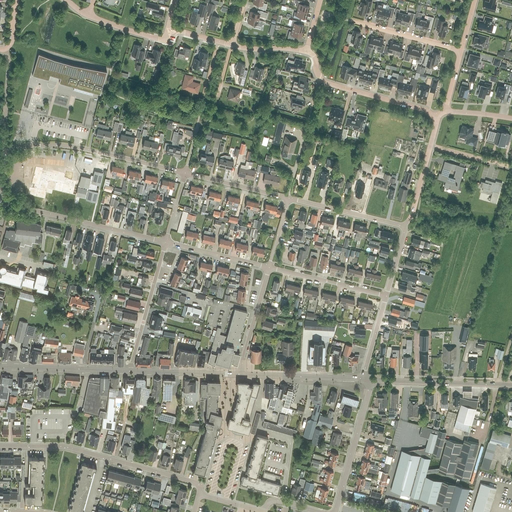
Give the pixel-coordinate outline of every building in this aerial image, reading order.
[(263,3),(264,1),(261,0),(253,0),(253,3),(259,5),(258,8),(266,10),(267,4),(263,3)] [(298,10),(308,13),(309,7),(303,5),(304,2),(298,0),(296,6),(298,7),(298,10)] [(359,5),(358,9),(360,9),(359,13),(365,15),(366,12),(369,13),(370,9),(372,1),(367,0),(366,0),(365,4),(362,3),(361,6),(359,5)] [(483,9),(494,12),(497,5),(495,4),(496,0),(490,0),(489,3),(485,1),(483,9)] [(163,14),(164,11),(164,10),(160,9),(160,6),(148,3),(147,9),(153,10),(152,15),(155,15),(155,16),(158,17),(158,16),(162,17),(163,14)] [(215,9),(216,5),(209,3),(207,11),(212,13),(214,9),(215,9)] [(383,19),(385,9),(382,8),(383,4),(378,3),(375,11),(378,12),(377,18),(380,19),(380,18),(383,19)] [(203,21),(207,6),(201,4),(198,13),(193,11),(190,22),(198,24),(199,20),(203,21)] [(385,9),(383,19),(386,20),(385,20),(388,21),(390,15),(393,16),(395,8),(389,7),(389,10),(385,9)] [(402,24),(405,14),(399,13),(400,10),(397,9),(395,16),(398,17),(396,23),(399,24),(399,23),(402,24)] [(249,17),(259,20),(260,17),(266,19),(268,13),(258,10),(257,14),(250,12),(249,17)] [(306,18),(308,13),(298,10),(297,13),(295,12),(293,18),(299,20),(300,17),(306,18)] [(405,14),(402,24),(405,25),(408,26),(409,20),(412,21),(414,14),(409,12),(408,15),(405,14)] [(421,29),(424,19),(421,19),(422,14),(417,12),(414,22),(417,23),(415,28),(418,29),(419,28),(421,29)] [(216,29),(219,18),(212,16),(208,27),(216,29)] [(424,19),(421,29),(424,30),(424,31),(427,31),(429,26),(431,26),(434,18),(428,16),(427,20),(424,19)] [(263,21),(259,20),(249,17),(248,23),(254,24),(253,28),(260,30),(263,21)] [(491,24),(493,19),(486,17),(484,22),(480,21),(478,29),(492,33),(494,25),(491,24)] [(292,29),(303,32),(304,26),(298,24),(299,21),(292,20),(291,25),(293,26),(292,29)] [(448,33),(449,30),(447,29),(448,26),(444,25),(445,21),(439,20),(436,30),(439,31),(438,35),(445,36),(446,32),(448,33)] [(301,38),(303,32),(292,29),(291,32),(289,31),(287,38),(294,40),(295,36),(301,38)] [(355,42),(354,47),(360,48),(363,38),(360,37),(361,32),(354,31),(353,35),(349,34),(347,40),(355,42)] [(488,43),(489,37),(482,35),(481,38),(476,37),(473,46),(483,49),(484,46),(485,42),(488,43)] [(375,48),(377,38),(375,38),(375,37),(372,36),(370,42),(367,41),(364,53),(370,54),(372,47),(375,48)] [(377,38),(375,48),(378,49),(377,52),(383,53),(385,46),(382,45),(384,39),(380,38),(380,39),(377,38)] [(394,53),(397,44),(394,43),(394,42),(391,41),(390,47),(387,46),(385,54),(388,54),(389,52),(394,53)] [(397,44),(394,53),(400,55),(399,58),(402,58),(404,51),(401,50),(403,44),(400,44),(397,44)] [(138,46),(134,45),(132,52),(131,54),(132,54),(131,55),(136,56),(136,59),(142,61),(145,52),(141,51),(142,47),(138,45),(138,46)] [(413,59),(416,49),(413,48),(414,47),(410,46),(409,52),(406,51),(404,60),(409,62),(410,58),(413,59)] [(189,57),(191,50),(180,47),(179,50),(175,49),(173,56),(185,59),(184,59),(185,56),(189,57)] [(416,49),(413,59),(416,59),(416,62),(421,64),(423,56),(421,55),(422,50),(419,49),(416,49)] [(147,51),(146,58),(151,60),(152,60),(151,63),(157,65),(158,62),(161,52),(153,50),(152,53),(147,51)] [(205,66),(208,54),(200,52),(198,60),(195,59),(192,68),(199,69),(200,65),(205,66)] [(39,53),(32,76),(49,81),(50,79),(57,81),(58,78),(61,78),(59,83),(74,88),(74,90),(76,91),(77,88),(90,92),(90,95),(93,95),(93,93),(100,95),(107,71),(74,65),(55,59),(39,53)] [(426,57),(424,65),(427,66),(433,67),(434,64),(437,65),(438,61),(440,62),(441,59),(439,58),(440,54),(434,53),(432,59),(429,58),(426,57)] [(468,60),(469,60),(468,65),(477,67),(478,63),(479,63),(479,61),(480,56),(471,54),(469,58),(468,60)] [(501,60),(500,59),(495,58),(493,64),(499,66),(501,60)] [(302,63),(302,60),(295,59),(295,61),(288,60),(285,70),(290,71),(291,68),(304,71),(306,64),(302,63)] [(244,70),(245,65),(242,64),(242,63),(238,62),(237,65),(236,65),(235,65),(234,69),(235,70),(236,70),(235,73),(239,74),(239,75),(240,75),(238,83),(240,83),(240,86),(243,87),(248,71),(244,70)] [(356,78),(358,70),(352,69),(352,68),(343,65),(340,77),(349,79),(350,76),(356,78)] [(365,84),(368,73),(365,72),(364,71),(366,66),(360,65),(357,78),(360,78),(359,81),(362,82),(361,83),(365,84)] [(264,69),(256,67),(255,68),(255,70),(251,69),(249,76),(253,77),(253,78),(261,80),(264,69)] [(374,68),(372,73),(371,74),(368,73),(365,84),(369,85),(369,84),(372,85),(373,79),(376,80),(379,69),(374,68)] [(384,89),(387,78),(384,77),(384,76),(385,71),(385,70),(380,69),(378,78),(381,79),(378,87),(381,87),(380,88),(384,89)] [(396,83),(399,75),(399,74),(393,73),(392,79),(390,79),(387,78),(384,89),(388,91),(389,89),(391,90),(393,82),(396,83)] [(197,93),(200,84),(192,82),(193,77),(186,75),(182,89),(197,93)] [(404,95),(407,84),(403,83),(403,82),(404,76),(404,77),(405,76),(399,75),(396,83),(400,84),(398,92),(400,92),(400,94),(404,95)] [(292,88),(292,90),(303,93),(303,92),(307,93),(309,88),(307,87),(309,82),(306,81),(307,78),(300,76),(298,82),(294,81),(292,88)] [(407,84),(404,95),(407,96),(408,95),(410,95),(412,87),(416,88),(418,80),(412,78),(412,79),(411,84),(410,84),(407,84)] [(435,93),(438,81),(433,80),(430,92),(435,93)] [(461,89),(459,96),(460,96),(459,97),(462,98),(462,97),(466,98),(469,87),(467,87),(468,83),(463,81),(462,85),(461,86),(460,89),(461,89)] [(492,85),(485,83),(484,86),(481,85),(478,96),(485,98),(486,94),(489,95),(492,85)] [(508,95),(511,85),(505,84),(504,87),(499,86),(496,95),(500,96),(500,97),(502,98),(503,97),(504,97),(505,94),(508,95)] [(426,100),(430,88),(420,85),(418,94),(417,94),(416,97),(420,98),(426,100)] [(33,98),(36,90),(31,89),(26,106),(30,108),(33,98)] [(238,102),(239,98),(238,98),(240,92),(230,89),(228,99),(234,100),(234,101),(238,102)] [(302,100),(303,97),(297,95),(296,98),(292,97),(290,101),(293,101),(291,107),(300,110),(302,104),(304,105),(305,101),(302,100)] [(336,109),(332,108),(329,119),(330,119),(329,120),(332,122),(335,123),(334,124),(340,125),(344,111),(340,110),(340,109),(336,108),(336,109)] [(365,122),(366,117),(358,115),(357,119),(354,120),(347,118),(346,125),(354,128),(354,129),(362,131),(364,126),(365,122)] [(103,125),(103,124),(98,123),(98,121),(95,121),(93,128),(98,129),(96,136),(103,138),(106,126),(103,125)] [(106,126),(103,138),(110,140),(112,132),(108,131),(109,127),(106,126)] [(468,128),(463,127),(460,137),(467,139),(466,143),(476,146),(478,139),(476,139),(471,138),(474,129),(468,128)] [(211,138),(213,132),(204,129),(202,136),(211,138)] [(340,140),(342,132),(332,129),(330,137),(340,140)] [(280,142),(282,132),(278,130),(277,134),(275,134),(273,140),(280,142)] [(497,133),(490,131),(489,130),(486,140),(487,140),(487,139),(495,142),(494,143),(495,143),(495,142),(497,143),(498,142),(505,144),(505,143),(508,144),(511,135),(508,134),(508,133),(502,131),(501,133),(499,133),(500,132),(498,132),(497,133)] [(126,144),(129,131),(126,131),(125,135),(121,134),(119,142),(126,144)] [(129,131),(126,144),(133,145),(135,137),(131,136),(132,132),(129,131)] [(221,140),(223,135),(213,132),(212,138),(221,140)] [(152,137),(149,149),(156,151),(158,142),(163,143),(164,140),(163,140),(164,134),(160,133),(159,139),(155,137),(152,137)] [(173,155),(178,134),(174,133),(172,141),(173,141),(172,144),(165,142),(164,150),(167,150),(166,153),(173,155)] [(178,134),(173,155),(179,156),(181,152),(183,152),(184,152),(185,148),(184,147),(183,146),(182,147),(178,146),(180,138),(182,139),(183,136),(178,134)] [(149,149),(152,137),(149,136),(148,140),(145,140),(143,148),(149,149)] [(293,153),(297,140),(285,136),(282,149),(283,150),(281,156),(290,158),(292,153),(293,153)] [(209,151),(211,142),(206,141),(205,145),(207,145),(205,154),(201,154),(199,161),(206,163),(209,151)] [(211,152),(209,151),(206,163),(212,164),(214,157),(209,156),(209,154),(211,155),(211,152)] [(225,168),(228,156),(225,155),(224,158),(226,158),(225,160),(220,158),(218,166),(225,168)] [(228,156),(225,168),(232,169),(234,162),(228,160),(229,159),(230,159),(231,156),(228,156)] [(334,168),(336,161),(327,159),(326,166),(334,168)] [(464,168),(464,167),(459,166),(445,162),(442,174),(441,177),(446,179),(445,181),(446,181),(445,186),(446,186),(446,187),(449,188),(450,186),(453,187),(452,189),(457,190),(464,168)] [(245,178),(249,165),(241,163),(240,167),(238,176),(245,178)] [(249,165),(245,178),(253,180),(255,171),(249,170),(249,168),(251,169),(251,165),(249,165)] [(46,173),(42,172),(43,168),(36,166),(32,183),(34,184),(33,188),(29,187),(28,194),(45,198),(47,188),(85,197),(85,196),(87,197),(86,200),(96,202),(98,192),(95,192),(96,188),(97,184),(100,185),(103,173),(95,171),(93,177),(91,176),(90,178),(81,176),(80,182),(72,180),(74,173),(66,171),(65,173),(52,170),(52,172),(46,171),(46,173)] [(118,167),(115,178),(118,179),(119,176),(118,176),(118,174),(123,176),(124,168),(118,167)] [(309,181),(311,172),(302,169),(299,182),(306,183),(307,181),(309,181)] [(271,184),(274,171),(271,170),(270,173),(272,174),(271,175),(265,174),(263,182),(271,184)] [(135,171),(132,182),(135,183),(136,180),(134,180),(135,179),(139,180),(141,173),(135,171)] [(274,171),(271,184),(278,186),(280,177),(274,176),(274,174),(276,175),(277,172),(274,171)] [(326,184),(329,173),(321,171),(318,180),(320,181),(319,186),(324,188),(325,183),(326,184)] [(406,172),(403,182),(409,183),(412,174),(406,172)] [(390,182),(391,177),(392,176),(390,176),(390,175),(385,174),(383,180),(389,181),(389,182),(390,182)] [(152,175),(149,187),(155,188),(158,177),(152,175)] [(342,186),(343,180),(336,178),(333,188),(335,188),(334,190),(339,192),(340,185),(342,186)] [(386,190),(388,182),(376,179),(374,187),(386,190)] [(169,180),(165,196),(163,202),(168,203),(170,197),(168,197),(170,188),(173,189),(175,182),(169,180)] [(480,187),(483,188),(482,191),(492,194),(490,202),(496,203),(502,183),(496,181),(495,183),(486,180),(485,182),(481,181),(480,187)] [(400,193),(398,199),(405,201),(407,196),(406,195),(408,189),(407,189),(408,185),(409,183),(403,182),(402,181),(402,183),(401,187),(400,187),(399,193),(400,193)] [(356,192),(355,195),(362,197),(363,193),(365,186),(357,184),(355,192),(356,192)] [(395,190),(396,185),(391,184),(390,189),(390,188),(388,197),(393,198),(395,190)] [(111,193),(113,186),(105,185),(104,191),(111,193)] [(194,198),(197,186),(191,185),(189,192),(189,193),(188,194),(188,195),(189,195),(192,196),(192,197),(194,198)] [(197,186),(194,198),(194,201),(198,202),(199,199),(197,198),(198,196),(197,195),(197,194),(202,195),(203,191),(203,188),(197,186)] [(210,203),(213,203),(216,192),(210,191),(207,199),(210,200),(210,203)] [(216,192),(213,203),(215,204),(216,205),(218,205),(219,205),(222,193),(216,192)] [(226,202),(226,204),(229,204),(228,207),(231,208),(234,197),(228,195),(226,202)] [(231,208),(231,209),(237,210),(238,205),(240,198),(234,197),(231,208)] [(115,200),(113,206),(113,208),(116,208),(115,212),(114,220),(119,221),(121,214),(122,214),(124,206),(120,205),(119,206),(117,206),(118,200),(115,200)] [(253,201),(250,212),(249,216),(253,217),(254,213),(253,213),(254,209),(257,210),(259,203),(253,201)] [(269,216),(271,205),(265,203),(264,210),(267,211),(266,212),(265,213),(265,214),(263,215),(262,219),(263,221),(267,222),(269,216)] [(107,218),(109,211),(110,207),(103,205),(101,213),(103,213),(102,217),(107,218)] [(208,216),(209,213),(205,212),(206,206),(203,205),(201,214),(208,216)] [(271,205),(269,216),(272,217),(273,213),(276,213),(275,216),(279,217),(280,210),(277,209),(277,206),(271,205)] [(144,227),(146,219),(147,216),(143,215),(144,212),(145,207),(140,206),(138,214),(139,214),(138,218),(141,218),(139,226),(144,227)] [(220,216),(219,219),(227,221),(228,218),(223,217),(225,210),(221,209),(220,216)] [(128,218),(127,223),(132,224),(133,218),(135,218),(136,212),(135,212),(130,211),(128,210),(127,217),(128,218)] [(157,211),(153,210),(151,217),(156,218),(155,222),(161,223),(162,219),(162,220),(164,213),(157,211)] [(197,214),(189,212),(189,214),(188,213),(187,219),(195,221),(196,216),(197,214)] [(316,223),(317,215),(312,214),(310,221),(309,221),(308,226),(314,227),(315,223),(316,223)] [(328,218),(325,232),(327,233),(328,230),(329,226),(332,226),(334,219),(328,218)] [(40,233),(41,225),(37,224),(37,223),(17,220),(16,231),(10,230),(9,231),(6,230),(4,238),(2,248),(18,252),(20,245),(24,246),(25,244),(32,246),(32,242),(42,243),(43,235),(42,233),(40,233)] [(237,231),(238,225),(236,225),(236,224),(231,222),(229,229),(233,230),(237,231)] [(342,233),(341,236),(344,237),(344,234),(345,230),(349,230),(350,223),(345,222),(343,229),(342,233)] [(191,239),(194,227),(195,225),(191,224),(189,231),(187,230),(185,237),(191,239)] [(51,227),(47,226),(45,232),(60,235),(61,229),(51,226),(51,227)] [(208,243),(210,231),(211,228),(209,227),(208,231),(204,230),(202,241),(208,243)] [(295,230),(294,235),(296,236),(294,240),(296,240),(300,242),(300,241),(303,242),(305,237),(304,237),(305,235),(306,235),(312,237),(313,232),(307,231),(303,229),(302,232),(295,230)] [(382,231),(379,230),(376,229),(374,235),(377,236),(378,234),(381,235),(380,238),(390,241),(392,234),(382,231)] [(70,239),(72,231),(67,230),(65,238),(64,237),(63,242),(66,243),(69,243),(70,239)] [(81,242),(83,234),(78,233),(76,240),(74,240),(73,244),(77,245),(77,247),(79,248),(81,242)] [(90,250),(94,237),(88,235),(86,242),(85,242),(83,248),(90,250)] [(224,247),(227,235),(225,235),(224,238),(225,238),(224,239),(220,238),(218,245),(224,247)] [(227,235),(224,247),(230,248),(233,237),(229,236),(227,235)] [(101,253),(104,239),(98,238),(97,242),(96,242),(93,251),(101,253)] [(425,242),(421,240),(413,238),(412,244),(419,246),(420,244),(424,245),(424,246),(427,247),(428,242),(425,241),(425,242)] [(241,251),(244,239),(241,239),(241,242),(241,243),(237,242),(235,249),(241,251)] [(369,240),(368,246),(378,249),(378,248),(381,249),(380,251),(379,255),(387,257),(388,254),(389,248),(382,246),(379,245),(379,243),(369,240)] [(109,249),(108,253),(116,255),(118,247),(116,246),(116,242),(111,241),(109,249)] [(257,255),(260,244),(258,243),(257,246),(258,246),(257,247),(253,246),(252,253),(257,255)] [(306,259),(309,246),(304,245),(303,250),(300,249),(297,261),(303,262),(304,258),(306,259)] [(141,249),(139,249),(134,247),(132,255),(137,256),(137,254),(153,258),(155,252),(141,249)] [(410,249),(408,256),(413,257),(413,258),(419,260),(420,256),(421,256),(422,254),(428,256),(429,251),(422,250),(422,252),(419,252),(419,251),(415,250),(410,249)] [(315,265),(317,258),(316,258),(318,253),(311,251),(309,260),(310,261),(309,264),(315,265)] [(321,253),(319,264),(320,264),(320,266),(325,268),(327,260),(328,256),(326,256),(327,254),(321,253)] [(104,254),(102,262),(106,263),(110,264),(112,256),(104,254)] [(179,262),(190,267),(193,268),(193,266),(196,268),(198,262),(199,257),(195,256),(194,260),(194,261),(193,264),(191,263),(191,264),(188,263),(188,264),(187,263),(188,259),(181,257),(179,262)] [(144,262),(140,261),(139,263),(143,264),(142,268),(142,270),(146,271),(147,269),(150,270),(152,263),(144,261),(144,262)] [(336,270),(339,261),(337,261),(336,265),(331,263),(329,269),(336,270)] [(339,261),(336,270),(343,272),(345,267),(340,266),(340,262),(339,261)] [(189,269),(190,267),(179,262),(177,268),(184,271),(185,267),(186,267),(186,268),(189,269)] [(207,263),(204,274),(206,275),(207,272),(206,272),(207,270),(211,271),(213,264),(207,263)] [(17,271),(6,268),(5,266),(2,265),(0,267),(0,270),(1,272),(0,274),(0,282),(21,288),(22,286),(36,289),(35,292),(47,295),(49,288),(46,287),(49,274),(37,271),(35,278),(25,275),(26,270),(18,267),(17,271)] [(354,275),(357,265),(355,265),(354,269),(349,268),(347,273),(354,275)] [(357,265),(354,275),(361,277),(363,271),(358,270),(358,266),(357,265)] [(116,268),(114,267),(112,274),(120,276),(122,269),(116,267),(116,268)] [(223,267),(221,278),(223,279),(224,276),(223,276),(223,275),(228,276),(229,268),(223,267)] [(372,279),(375,270),(373,269),(372,273),(367,272),(365,278),(372,279)] [(375,270),(372,279),(379,281),(381,276),(376,274),(376,270),(375,270)] [(172,278),(183,282),(184,280),(181,279),(181,280),(180,279),(182,275),(175,272),(172,278)] [(415,284),(418,276),(411,274),(403,272),(401,278),(408,280),(408,282),(415,284)] [(143,276),(139,275),(139,277),(143,278),(141,283),(147,285),(148,277),(143,276)] [(187,284),(183,282),(172,278),(170,283),(177,286),(179,282),(180,283),(186,286),(187,284)] [(277,290),(278,290),(280,282),(274,281),(272,289),(274,289),(273,292),(272,291),(271,292),(271,294),(276,296),(277,293),(277,290)] [(131,288),(129,288),(130,285),(124,283),(123,288),(129,289),(131,290),(130,295),(141,298),(143,291),(131,288)] [(69,284),(66,295),(69,296),(71,289),(76,290),(77,286),(69,284)] [(291,295),(294,285),(286,284),(285,289),(286,289),(285,292),(290,293),(289,294),(291,295)] [(412,286),(412,285),(408,284),(407,286),(400,284),(398,289),(406,291),(406,289),(410,290),(410,291),(414,292),(416,288),(412,286)] [(235,290),(235,286),(228,285),(227,289),(226,289),(226,293),(229,294),(230,290),(235,290)] [(294,285),(291,295),(293,295),(294,291),(299,292),(301,287),(294,285)] [(171,297),(173,291),(161,287),(161,290),(159,297),(168,299),(169,297),(171,297)] [(309,299),(312,290),(304,288),(303,293),(308,295),(307,299),(309,299)] [(312,290),(309,299),(311,300),(312,296),(317,297),(319,291),(312,290)] [(35,302),(37,295),(21,291),(20,298),(35,302)] [(327,303),(330,294),(322,292),(321,298),(326,299),(325,303),(327,303)] [(330,294),(327,303),(329,304),(330,300),(335,301),(337,296),(330,294)] [(414,306),(416,300),(404,296),(402,303),(414,306)] [(88,301),(83,300),(83,299),(72,297),(69,305),(81,308),(81,307),(86,308),(86,309),(92,311),(94,302),(88,300),(88,301)] [(168,299),(159,297),(157,303),(164,305),(166,306),(166,308),(171,310),(171,307),(175,308),(176,304),(180,305),(181,303),(173,300),(168,299)] [(345,308),(348,298),(340,297),(339,302),(344,303),(343,307),(345,308)] [(348,298),(345,308),(347,308),(348,304),(353,305),(355,300),(348,298)] [(139,310),(140,303),(128,300),(126,307),(139,310)] [(363,312),(366,303),(358,301),(357,306),(362,308),(361,312),(360,315),(359,314),(358,317),(362,318),(364,312),(363,312)] [(363,312),(364,312),(365,313),(366,309),(368,309),(368,311),(371,312),(371,310),(373,305),(366,303),(363,312)] [(188,306),(186,313),(200,317),(202,310),(188,306)] [(275,316),(277,310),(273,309),(273,308),(268,307),(266,314),(271,315),(275,316)] [(217,327),(211,352),(208,362),(207,363),(215,365),(215,362),(229,366),(230,363),(236,365),(239,354),(234,353),(236,347),(237,347),(247,312),(234,308),(234,309),(236,309),(228,337),(220,334),(221,329),(217,327)] [(405,312),(400,310),(393,308),(391,313),(399,316),(403,317),(404,315),(408,316),(410,311),(406,310),(405,312)] [(137,319),(138,315),(124,312),(122,320),(131,322),(132,322),(136,323),(137,319)] [(152,314),(150,320),(161,323),(162,317),(166,318),(166,315),(159,312),(158,316),(152,314)] [(390,318),(388,323),(392,325),(392,326),(400,329),(402,322),(397,320),(390,318)] [(23,342),(28,323),(20,320),(15,340),(23,342)] [(161,323),(150,320),(149,326),(154,328),(153,331),(161,333),(162,330),(159,329),(161,323)] [(276,328),(277,324),(273,323),(264,320),(262,327),(271,330),(272,327),(276,328)] [(317,321),(305,320),(304,329),(334,331),(335,324),(317,323),(317,321)] [(364,337),(365,329),(356,328),(356,325),(350,324),(349,330),(355,331),(355,336),(364,337)] [(34,338),(37,328),(28,325),(26,332),(21,351),(22,351),(20,360),(27,361),(30,347),(27,346),(29,340),(30,338),(30,337),(34,338)] [(112,325),(110,332),(119,334),(121,334),(123,328),(121,328),(112,325)] [(125,332),(124,335),(122,335),(121,340),(128,342),(129,337),(133,338),(135,333),(129,331),(130,327),(124,325),(122,331),(125,332)] [(468,341),(472,327),(465,325),(461,340),(468,341)] [(429,350),(429,335),(420,335),(420,350),(429,350)] [(59,339),(49,337),(46,337),(44,345),(43,347),(58,348),(59,339)] [(146,354),(149,343),(150,338),(145,337),(140,354),(139,357),(137,357),(135,366),(151,367),(152,362),(153,362),(153,358),(149,357),(149,354),(146,354)] [(412,351),(412,345),(412,340),(407,340),(407,349),(403,349),(403,355),(404,355),(403,358),(403,359),(402,367),(411,367),(411,351),(412,351)] [(126,358),(128,353),(124,351),(125,346),(125,343),(120,341),(119,345),(118,354),(118,357),(118,365),(123,365),(124,358),(126,358)] [(485,347),(486,343),(485,343),(485,342),(478,341),(477,345),(476,345),(476,349),(483,350),(484,347),(485,347)] [(6,343),(5,348),(3,356),(16,360),(18,350),(13,349),(14,347),(9,346),(10,343),(6,342),(6,343)] [(293,354),(293,342),(282,342),(282,350),(283,350),(283,354),(277,354),(277,362),(286,362),(286,354),(293,354)] [(310,359),(313,359),(313,362),(321,362),(321,359),(324,359),(325,346),(322,346),(322,343),(314,342),(314,346),(310,345),(309,359),(310,359)] [(83,358),(85,350),(84,349),(85,345),(76,343),(73,355),(79,356),(79,357),(83,358)] [(41,354),(42,347),(33,345),(31,352),(29,362),(37,363),(38,353),(41,354)] [(355,356),(349,356),(352,346),(346,345),(343,355),(344,355),(344,362),(348,362),(348,364),(353,364),(353,362),(358,363),(358,357),(359,357),(359,354),(355,354),(355,356)] [(70,363),(71,353),(61,352),(61,346),(58,346),(58,352),(59,352),(58,362),(70,363)] [(256,347),(251,347),(250,352),(251,352),(251,360),(251,361),(261,361),(261,353),(261,346),(256,346),(256,347)] [(339,356),(341,348),(331,346),(329,353),(333,354),(333,356),(333,360),(334,360),(333,364),(338,364),(339,360),(341,361),(341,356),(339,356)] [(385,354),(386,347),(381,346),(380,354),(379,353),(379,356),(377,356),(377,360),(377,364),(380,365),(380,366),(384,366),(385,356),(384,356),(384,354),(385,354)] [(455,362),(456,347),(444,347),(443,359),(445,359),(444,368),(454,369),(454,362),(455,362)] [(195,365),(198,352),(178,348),(174,364),(181,365),(182,364),(188,365),(189,364),(195,365)] [(400,357),(400,349),(391,348),(391,357),(390,357),(390,365),(397,366),(397,357),(400,357)] [(502,359),(504,351),(496,349),(494,354),(497,355),(496,358),(502,359)] [(208,362),(211,352),(203,351),(202,355),(199,354),(197,365),(203,366),(205,359),(208,359),(207,362),(208,362)] [(170,368),(170,358),(170,354),(162,354),(157,353),(156,358),(155,366),(159,366),(159,367),(170,368)] [(428,367),(428,359),(428,354),(419,353),(419,362),(422,362),(422,364),(421,364),(421,366),(421,367),(428,367)] [(477,363),(477,354),(469,354),(469,356),(468,356),(468,363),(469,363),(469,369),(476,369),(476,363),(477,363)] [(56,362),(56,355),(43,355),(43,358),(42,363),(53,363),(53,362),(56,362)] [(12,386),(13,377),(10,376),(2,374),(0,383),(0,398),(7,400),(9,388),(8,388),(8,385),(12,386)] [(73,377),(73,376),(66,375),(65,385),(71,385),(70,387),(72,387),(72,382),(71,382),(71,380),(73,380),(73,377)] [(33,383),(34,377),(27,377),(18,376),(18,386),(20,386),(20,393),(24,393),(24,391),(27,391),(28,384),(33,384),(33,383)] [(72,382),(72,387),(73,387),(73,385),(79,386),(80,377),(73,376),(73,377),(73,380),(71,380),(71,382),(72,382)] [(50,387),(51,383),(50,383),(50,378),(44,377),(44,387),(38,387),(38,397),(41,397),(41,398),(49,398),(50,388),(49,388),(49,387),(50,387)] [(103,417),(105,417),(106,409),(105,409),(107,399),(109,387),(110,379),(108,379),(108,377),(100,377),(100,378),(92,377),(91,377),(90,378),(89,379),(89,381),(89,382),(88,382),(82,412),(99,416),(98,423),(102,423),(102,419),(103,417)] [(108,396),(106,417),(106,419),(113,420),(114,405),(113,405),(114,397),(115,397),(115,398),(123,398),(123,390),(121,390),(118,390),(118,387),(118,380),(119,380),(119,378),(111,377),(111,387),(109,387),(108,396)] [(134,385),(134,380),(128,379),(128,378),(123,378),(123,385),(123,387),(124,387),(127,387),(126,393),(129,394),(129,389),(130,389),(130,387),(130,384),(134,385)] [(147,379),(135,378),(135,386),(132,402),(134,402),(138,403),(140,393),(141,393),(139,404),(147,405),(147,404),(148,400),(149,396),(150,389),(146,388),(147,379)] [(160,388),(161,379),(154,379),(154,388),(153,389),(152,389),(152,396),(156,396),(156,401),(159,401),(159,393),(160,393),(160,388)] [(171,399),(172,386),(174,383),(170,380),(171,380),(171,379),(163,379),(163,399),(171,399)] [(197,405),(198,389),(198,383),(198,382),(198,381),(197,381),(196,380),(195,380),(184,380),(183,391),(182,391),(182,397),(185,397),(185,405),(197,405)] [(205,420),(218,424),(219,424),(222,415),(217,414),(218,392),(220,392),(220,382),(208,381),(208,383),(201,383),(200,398),(207,398),(206,420),(205,420)] [(252,385),(248,385),(248,383),(238,382),(237,391),(239,391),(232,418),(230,418),(227,427),(231,428),(232,430),(234,432),(236,433),(239,434),(242,434),(242,435),(243,430),(248,431),(247,432),(248,433),(251,424),(248,423),(256,398),(260,383),(253,383),(252,385)] [(265,386),(265,397),(271,397),(268,409),(274,410),(277,397),(276,397),(278,391),(278,387),(273,386),(273,384),(272,383),(265,383),(265,386)] [(282,407),(286,408),(286,407),(288,407),(293,391),(287,389),(288,386),(281,384),(274,410),(281,412),(282,406),(282,407)] [(321,393),(322,386),(314,386),(314,392),(310,392),(310,400),(312,400),(312,404),(315,404),(311,419),(308,420),(303,436),(312,439),(316,421),(321,404),(322,393),(321,393)] [(328,398),(327,402),(331,404),(331,405),(333,406),(335,401),(337,393),(331,391),(329,399),(328,398)] [(387,399),(387,393),(383,393),(383,394),(378,394),(378,398),(378,402),(380,402),(379,411),(379,415),(385,415),(385,411),(385,405),(388,406),(388,399),(387,399)] [(397,406),(398,406),(399,393),(391,393),(391,406),(390,406),(390,410),(390,413),(389,413),(389,417),(395,418),(395,411),(397,411),(397,406)] [(356,409),(358,399),(343,394),(341,401),(339,407),(342,408),(343,406),(345,407),(342,414),(349,416),(351,408),(356,409)] [(433,404),(434,394),(425,394),(425,403),(428,403),(428,407),(432,408),(433,403),(433,404)] [(442,402),(440,402),(440,408),(448,408),(448,403),(448,395),(442,395),(442,402)] [(453,396),(453,404),(456,404),(455,408),(458,409),(458,408),(460,409),(454,428),(466,431),(470,432),(476,409),(477,409),(477,406),(478,399),(471,398),(469,400),(460,397),(460,396),(457,396),(456,395),(455,395),(454,396),(453,396)] [(418,407),(418,401),(410,401),(410,406),(409,406),(409,409),(408,409),(408,417),(419,417),(419,407),(418,407)] [(332,418),(334,412),(329,411),(327,417),(320,415),(317,424),(330,428),(333,419),(332,418)] [(162,413),(161,415),(159,415),(157,419),(174,423),(176,417),(162,413)] [(255,434),(261,414),(256,413),(251,433),(255,434)] [(102,423),(102,426),(115,428),(115,420),(113,420),(106,419),(106,417),(105,417),(103,417),(102,419),(102,423)] [(216,428),(218,424),(205,420),(205,422),(206,423),(206,425),(207,426),(196,465),(194,472),(204,475),(218,428),(216,428)] [(202,427),(202,424),(199,424),(199,423),(190,422),(189,430),(199,431),(198,431),(201,432),(201,427),(202,427)] [(24,424),(13,424),(13,436),(21,437),(21,434),(24,434),(24,424)] [(371,430),(373,431),(372,435),(378,436),(380,430),(383,431),(384,428),(380,427),(381,426),(373,424),(371,430)] [(79,432),(78,436),(75,435),(74,439),(83,441),(85,434),(83,433),(84,429),(80,428),(81,427),(77,426),(76,431),(79,432)] [(422,426),(419,436),(429,438),(425,451),(432,453),(436,439),(437,439),(438,437),(437,437),(438,434),(439,431),(422,426)] [(322,434),(323,431),(315,428),(311,443),(319,446),(321,437),(321,434),(322,434)] [(99,437),(100,431),(95,430),(94,435),(89,434),(88,439),(91,439),(90,443),(97,445),(99,437)] [(508,447),(511,436),(493,430),(490,442),(508,447)] [(437,439),(432,456),(439,458),(444,441),(444,439),(446,433),(439,431),(438,437),(437,439)] [(341,439),(342,435),(333,432),(330,443),(338,445),(340,439),(341,439)] [(107,434),(106,439),(109,440),(107,448),(113,450),(116,442),(117,437),(107,434)] [(128,454),(130,446),(128,445),(131,436),(124,434),(121,447),(123,447),(122,452),(128,454)] [(259,478),(260,475),(258,474),(268,438),(257,435),(247,472),(248,472),(247,476),(243,475),(240,484),(278,495),(281,484),(275,482),(277,475),(264,472),(262,479),(259,478)] [(440,468),(439,471),(469,480),(479,444),(464,440),(463,444),(447,439),(447,440),(444,439),(444,441),(447,442),(440,468)] [(497,444),(489,442),(481,468),(489,470),(497,444)] [(367,443),(366,449),(374,451),(378,453),(382,454),(383,450),(379,449),(375,447),(374,447),(374,445),(367,443)] [(168,465),(171,456),(169,456),(171,447),(166,446),(163,454),(164,454),(161,463),(168,465)] [(366,449),(364,455),(371,457),(372,455),(373,455),(374,451),(366,449)] [(155,460),(157,451),(150,450),(148,458),(155,460)] [(330,458),(337,460),(338,454),(331,452),(328,451),(327,454),(330,455),(330,458)] [(402,451),(391,491),(444,505),(449,507),(447,511),(462,511),(470,489),(426,476),(427,473),(439,471),(440,468),(428,469),(431,458),(432,453),(425,451),(422,451),(419,452),(418,455),(402,451)] [(183,460),(184,457),(180,456),(179,459),(176,458),(174,467),(181,469),(183,460)] [(13,457),(13,468),(14,468),(14,470),(16,470),(16,468),(21,468),(21,466),(22,466),(25,466),(25,464),(21,464),(21,457),(13,457)] [(31,461),(30,477),(42,477),(43,477),(43,473),(42,473),(42,470),(43,470),(44,466),(42,466),(42,463),(44,463),(44,458),(39,458),(38,458),(29,458),(29,461),(31,461)] [(335,466),(337,460),(330,458),(329,461),(325,460),(324,463),(328,464),(335,466)] [(361,466),(377,470),(378,466),(369,464),(370,461),(363,460),(361,466)] [(79,474),(92,478),(94,470),(95,470),(96,467),(89,465),(89,464),(87,463),(87,464),(82,463),(81,467),(79,467),(79,470),(80,470),(79,474)] [(379,471),(377,470),(361,466),(359,472),(366,474),(367,471),(368,472),(368,471),(376,474),(376,473),(378,474),(379,471)] [(112,482),(115,471),(109,469),(106,481),(106,482),(108,482),(108,481),(112,482)] [(325,476),(332,478),(333,472),(326,470),(323,469),(322,472),(325,473),(325,476)] [(119,483),(122,473),(115,471),(112,482),(112,484),(114,484),(114,487),(118,488),(119,484),(119,483)] [(386,481),(388,473),(382,472),(380,480),(386,481)] [(125,485),(128,475),(122,473),(119,483),(119,484),(119,485),(121,485),(121,483),(125,485)] [(92,478),(79,474),(77,474),(77,476),(78,477),(77,481),(90,485),(92,478)] [(134,476),(128,475),(125,485),(124,488),(127,488),(128,485),(131,486),(130,487),(131,488),(134,476)] [(142,488),(142,486),(140,486),(142,478),(134,476),(131,488),(131,489),(133,489),(133,488),(138,490),(139,488),(142,488)] [(330,484),(332,478),(325,476),(324,479),(320,478),(319,481),(323,482),(330,484)] [(357,482),(369,486),(370,482),(365,480),(365,478),(358,476),(357,482)] [(30,484),(31,484),(34,485),(41,485),(43,485),(43,480),(41,480),(42,477),(30,477),(30,484)] [(303,488),(305,480),(300,479),(298,485),(294,484),(291,492),(298,494),(300,487),(303,488)] [(152,493),(155,482),(147,480),(145,487),(142,486),(142,488),(145,489),(144,491),(145,491),(144,492),(146,493),(147,492),(152,493)] [(90,485),(77,481),(75,481),(75,483),(76,484),(75,488),(88,492),(90,485)] [(306,481),(304,489),(312,491),(315,483),(306,481)] [(155,482),(152,493),(158,495),(159,493),(162,494),(162,492),(159,491),(161,484),(155,482)] [(489,511),(497,488),(482,483),(473,511),(489,511)] [(34,485),(34,495),(41,495),(41,494),(42,494),(43,488),(41,488),(41,485),(34,485)] [(320,494),(327,496),(328,490),(321,488),(318,487),(317,490),(320,491),(320,494)] [(88,492),(75,488),(73,488),(73,491),(74,491),(73,496),(85,500),(88,492)] [(177,495),(185,497),(187,491),(179,489),(177,495)] [(18,494),(17,494),(17,492),(12,492),(12,490),(10,490),(9,502),(17,503),(17,496),(21,496),(21,494),(18,494)] [(382,494),(380,493),(371,491),(370,496),(381,499),(382,494)] [(31,502),(34,502),(34,496),(34,495),(25,494),(24,503),(31,503),(31,502)] [(325,502),(327,496),(320,494),(319,497),(315,496),(314,499),(318,500),(325,502)] [(34,495),(34,496),(34,503),(42,503),(42,497),(41,497),(41,495),(34,495)] [(85,500),(73,496),(71,495),(71,498),(72,498),(71,503),(84,507),(85,500)] [(183,503),(185,497),(177,495),(176,501),(183,503)] [(176,504),(170,503),(163,501),(162,504),(169,506),(172,506),(171,509),(168,509),(167,511),(178,511),(179,509),(175,507),(176,504)] [(84,507),(71,503),(69,502),(69,505),(70,506),(69,509),(73,511),(74,511),(75,511),(77,511),(83,511),(84,511),(82,510),(84,507)]
